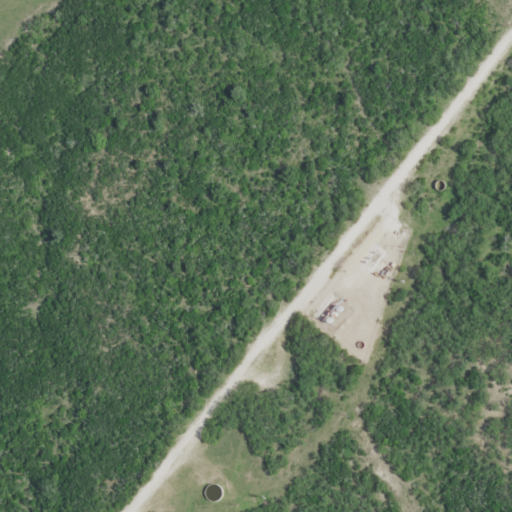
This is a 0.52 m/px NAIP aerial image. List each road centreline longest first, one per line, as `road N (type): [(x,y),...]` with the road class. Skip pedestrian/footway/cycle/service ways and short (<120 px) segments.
road 1 (residential): [(295,0),(384,191)]
road 2 (residential): [(384,191),(511,37)]
